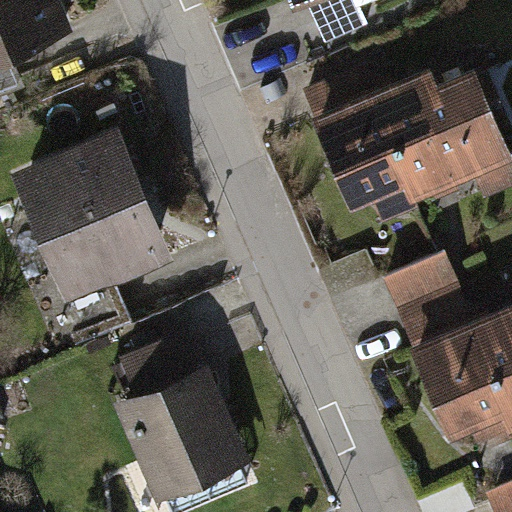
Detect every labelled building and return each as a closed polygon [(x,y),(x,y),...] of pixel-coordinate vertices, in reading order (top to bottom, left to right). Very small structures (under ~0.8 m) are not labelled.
[(51,0),(0,0),(0,56),(64,29),(51,0)] [(278,0),(283,13),(315,0),(278,0)] [(504,168),(462,57),(386,85),(428,196),(504,168)] [(386,85),(304,116),(346,227),(428,196),(386,85)] [(109,134),(0,177),(0,180),(51,308),(161,264),(109,134)] [(439,247),(378,273),(406,339),(467,313),(439,247)] [(511,310),(482,322),(511,399),(511,310)] [(511,399),(482,322),(404,352),(447,462),(511,437),(511,399)] [(198,370),(109,405),(151,508),(239,473),(198,370)]
